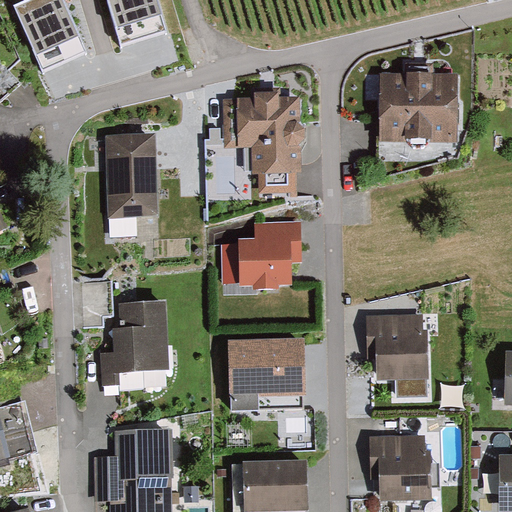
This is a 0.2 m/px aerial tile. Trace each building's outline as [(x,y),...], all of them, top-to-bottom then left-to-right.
[(62,0),(38,0),(13,11),(36,63),(81,42),(62,0)] [(156,0),(105,0),(116,37),(163,23),(156,0)] [(416,107),(393,106),(391,151),(475,154),(477,107),(442,106),(442,83),(416,82),(416,107)] [(226,94),(227,143),(255,142),(256,168),(307,167),(305,92),(285,93),(285,84),(256,85),(256,94),(226,94)] [(157,144),(107,146),(110,229),(161,227),(157,144)] [(0,193),(0,232),(18,223),(2,193),(0,193)] [(245,252),(227,252),(228,296),(305,294),(304,273),(314,273),(313,229),(244,231),(245,252)] [(170,295),(122,297),(123,321),(116,321),(117,343),(101,344),(102,384),(173,381),(170,295)] [(0,347),(15,342),(0,300),(0,347)] [(428,310),(369,310),(369,354),(379,354),(379,373),(429,372),(428,310)] [(318,347),(238,350),(239,405),(320,402),(318,347)] [(31,405),(7,412),(16,442),(40,435),(31,405)] [(0,469),(16,465),(0,413),(0,469)] [(430,430),(371,430),(371,474),(381,474),(381,493),(431,492),(430,430)] [(172,511),(172,434),(114,435),(114,460),(93,461),(93,504),(115,504),(114,511),(172,511)] [(511,453),(502,453),(502,506),(511,506),(511,453)] [(235,458),(235,511),(308,511),(309,457),(235,458)] [(0,511),(37,511),(34,500),(0,510),(0,511)]
